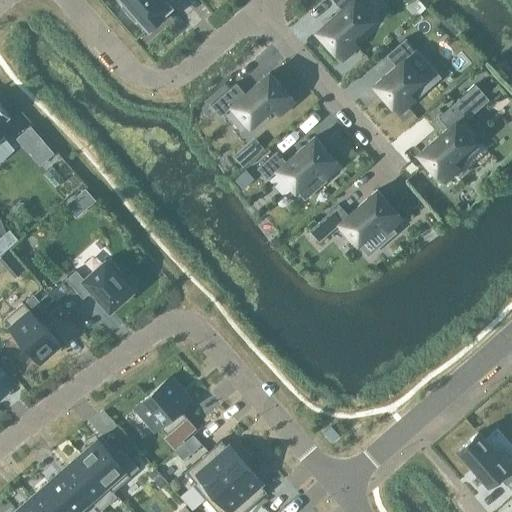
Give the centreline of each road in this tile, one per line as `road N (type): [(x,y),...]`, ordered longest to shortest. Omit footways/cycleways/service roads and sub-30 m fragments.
road 1 (residential): [(0,449),(155,330),(179,321),(200,331),(339,488)]
road 2 (residential): [(256,12),(180,77),(160,82),(128,71),(66,0)]
road 3 (residential): [(511,336),(339,488)]
road 4 (residential): [(256,12),(395,169)]
